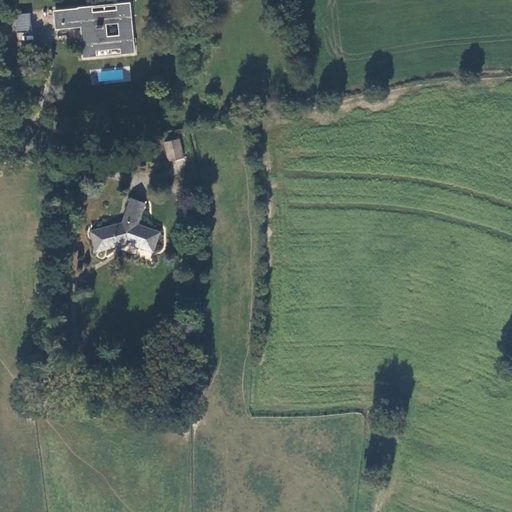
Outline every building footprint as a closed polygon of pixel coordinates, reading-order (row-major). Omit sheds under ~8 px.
[(89,38),(82,39),(84,58),(97,56),(97,50),(121,48),(122,54),(135,53),(131,3),(119,4),(119,10),(93,12),(93,6),(79,7),(81,26),(88,26),(89,38)] [(76,27),(74,8),(55,9),(57,28),(76,27)] [(33,26),(31,13),(15,15),(17,28),(33,26)] [(100,80),(122,80),(122,71),(99,71),(100,80)] [(163,142),(168,160),(183,155),(178,137),(163,142)] [(133,197),(124,222),(91,231),(97,251),(129,241),(153,250),(160,231),(139,223),(147,202),(133,197)]
